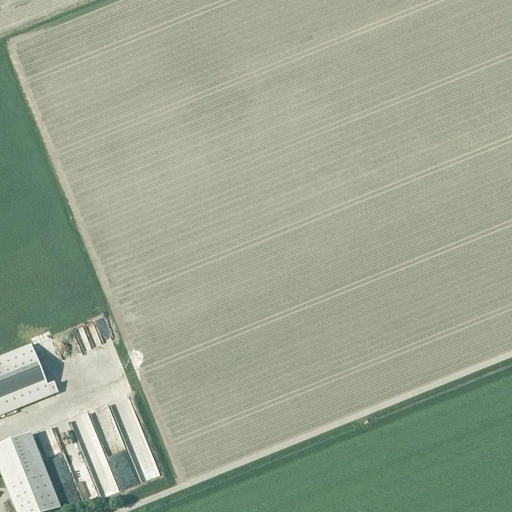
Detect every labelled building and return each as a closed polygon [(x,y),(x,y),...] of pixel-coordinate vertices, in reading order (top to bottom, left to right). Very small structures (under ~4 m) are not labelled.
[(90,320),(101,351),(105,350),(109,359),(112,358),(98,317),(90,320)] [(77,328),(71,330),(76,345),(82,343),(77,328)] [(52,347),(60,343),(57,337),(49,341),(52,347)] [(0,414),(57,392),(55,387),(48,390),(31,348),(0,360),(0,414)] [(0,447),(0,467),(17,511),(54,511),(61,509),(32,435),(0,447)] [(75,499),(91,493),(74,447),(59,452),(75,499)]
